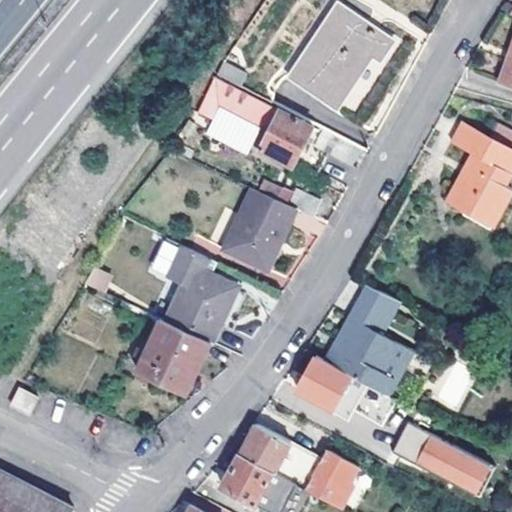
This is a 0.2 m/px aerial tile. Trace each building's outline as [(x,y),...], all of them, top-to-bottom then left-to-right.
[(332,102),(343,85),(348,88),(372,53),(380,59),(392,40),(367,23),(368,22),(341,4),(304,58),(302,57),(291,75),(332,102)] [(511,51),(502,80),(511,83),(511,51)] [(314,125),(215,75),(197,110),(209,116),(220,95),(263,116),(264,114),(274,119),(260,147),(294,164),(314,125)] [(504,182),(511,166),(511,129),(497,121),(490,135),(464,120),(453,140),(473,152),(448,197),(480,215),(490,197),(502,204),(511,187),(504,182)] [(355,143),(327,129),(317,148),(344,163),(355,143)] [(268,268),(298,206),(290,203),(255,186),(225,248),(268,268)] [(298,206),(315,215),(323,199),(298,186),(290,203),(298,206)] [(480,215),(491,222),(502,204),(490,197),(480,215)] [(194,266),(169,320),(212,339),(237,286),(194,266)] [(111,275),(94,267),(85,282),(104,291),(111,275)] [(332,362),(389,392),(413,349),(387,335),(406,301),(375,285),(332,362)] [(192,384),(212,339),(169,320),(163,318),(140,368),(161,378),(163,372),(192,384)] [(398,397),(389,392),(332,362),(316,353),(297,388),(339,412),(349,417),(360,399),(388,416),(398,397)] [(432,398),(456,411),(477,372),(452,359),(432,398)] [(37,395),(18,385),(9,402),(28,412),(37,395)] [(336,418),(339,412),(297,388),(295,386),(291,394),(336,418)] [(280,474),(296,444),(256,423),(240,453),(280,474)] [(407,423),(392,453),(479,496),(494,466),(407,423)] [(330,443),(306,488),(335,504),(346,509),(363,477),(358,475),(363,466),(365,462),(330,443)] [(330,511),(335,504),(306,488),(280,474),(240,453),(227,477),(222,475),(218,483),(270,511),(278,511),(284,510),(291,498),(316,511),(330,511)] [(0,511),(70,511),(75,505),(0,466),(0,511)] [(346,509),(350,511),(355,511),(376,473),(363,466),(358,475),(363,477),(346,509)]
